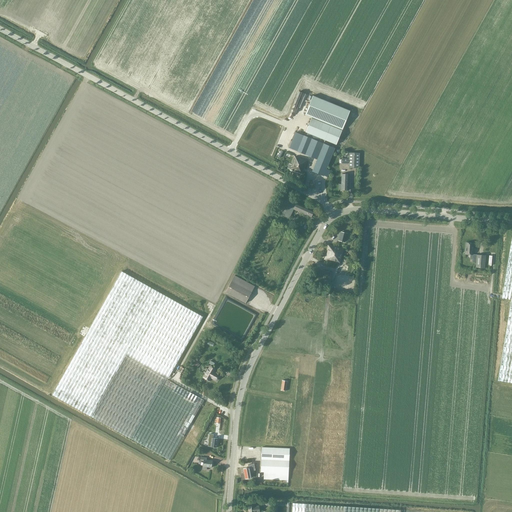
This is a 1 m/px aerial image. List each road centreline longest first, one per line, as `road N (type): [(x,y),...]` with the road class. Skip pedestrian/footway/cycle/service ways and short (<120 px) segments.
road 1 (unclassified): [(334,215),(320,199),(0,28)]
road 2 (tertiary): [(228,511),(242,385),(334,215)]
road 3 (track): [(229,498),(0,376)]
road 4 (tertiary): [(334,215),(353,209),(511,221)]
